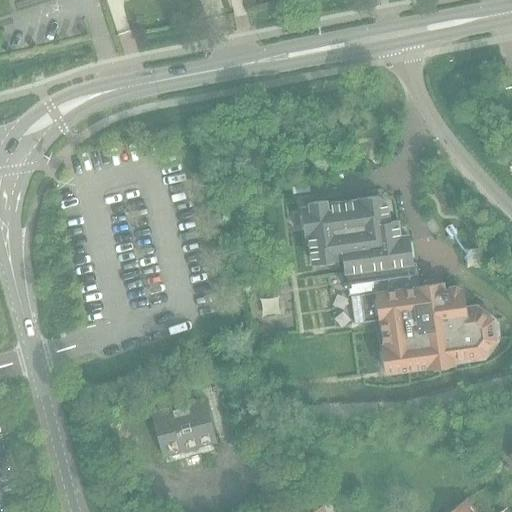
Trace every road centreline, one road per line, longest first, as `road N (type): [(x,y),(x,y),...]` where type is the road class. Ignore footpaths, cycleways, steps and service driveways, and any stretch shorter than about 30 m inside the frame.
road 1 (secondary): [(15,154),(37,127),(80,100),(393,34)]
road 2 (secondary): [(15,154),(4,198),(7,242),(75,511)]
road 3 (residential): [(511,208),(426,106),(393,34)]
road 4 (secondary): [(393,34),(511,12)]
